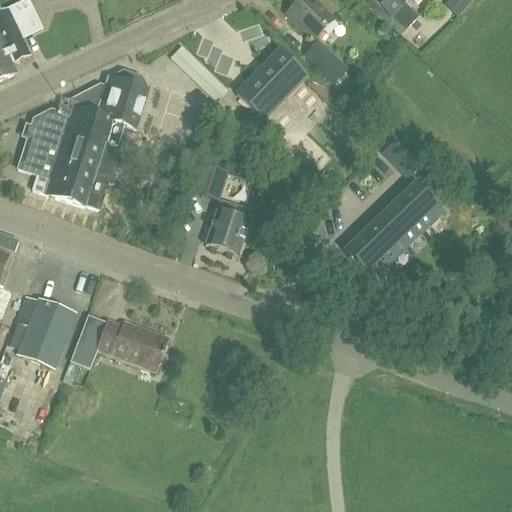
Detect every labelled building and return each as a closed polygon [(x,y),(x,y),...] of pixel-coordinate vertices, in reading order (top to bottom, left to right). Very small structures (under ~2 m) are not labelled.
[(313,43),(333,21),(311,0),(301,0),(286,17),(313,43)] [(392,0),(393,1),(383,13),(377,18),(399,38),(404,33),(418,18),(403,5),(407,0),(392,0)] [(465,13),(476,2),(473,0),(456,0),(458,1),(456,4),(465,13)] [(47,50),(24,3),(0,14),(0,83),(15,76),(11,67),(47,50)] [(308,53),(331,76),(339,67),(317,45),(308,53)] [(255,79),(236,98),(263,124),(306,79),(284,57),(259,83),(255,79)] [(373,77),(359,63),(350,72),(364,86),(373,77)] [(177,67),(172,81),(232,101),(237,86),(177,67)] [(34,119),(17,171),(36,177),(32,192),(46,197),(83,209),(83,207),(98,212),(107,185),(112,187),(121,158),(116,156),(125,129),(130,131),(135,133),(148,94),(144,93),(146,87),(142,79),(123,73),(115,77),(113,83),(108,82),(106,89),(99,86),(68,103),(66,110),(59,108),(57,114),(49,111),(34,119)] [(230,117),(210,138),(226,153),(246,133),(230,117)] [(394,145),(383,156),(389,162),(401,151),(394,145)] [(395,168),(407,158),(401,151),(389,162),(395,168)] [(407,158),(395,168),(397,170),(402,175),(413,164),(407,158)] [(413,164),(402,175),(408,181),(419,170),(413,164)] [(190,189),(219,199),(226,176),(198,166),(190,189)] [(407,197),(398,205),(422,231),(440,214),(418,191),(409,199),(407,197)] [(248,224),(251,213),(220,203),(217,214),(216,214),(205,248),(237,259),(248,224)] [(391,217),(383,225),(405,248),(422,231),(398,205),(389,214),(391,217)] [(372,230),(363,239),(388,265),(405,248),(383,225),(374,233),(372,230)] [(356,250),(347,259),(370,282),(388,265),(363,239),(354,248),(356,250)] [(0,288),(2,289),(13,257),(0,251),(0,288)] [(138,285),(135,306),(157,309),(160,288),(138,285)] [(26,300),(16,325),(28,330),(17,359),(55,373),(76,317),(39,303),(38,304),(26,300)] [(89,372),(97,353),(155,375),(168,342),(123,325),(121,329),(107,323),(102,334),(84,327),(69,365),(89,372)] [(41,411),(44,388),(32,387),(29,409),(41,411)]
